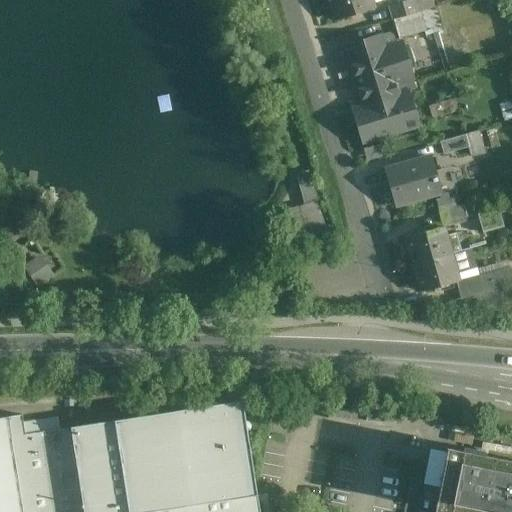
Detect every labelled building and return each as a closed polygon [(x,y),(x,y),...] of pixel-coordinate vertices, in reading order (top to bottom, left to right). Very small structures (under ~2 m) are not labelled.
[(328,0),(335,21),(374,9),(370,0),(328,0)] [(414,0),(410,0),(389,6),(393,20),(418,13),(414,0)] [(429,0),(414,0),(418,13),(420,12),(433,9),(429,0)] [(418,13),(393,20),(399,39),(426,31),(420,12),(418,13)] [(389,34),(379,37),(379,36),(355,44),(359,57),(349,60),(363,101),(350,105),(362,143),(418,126),(410,102),(400,105),(396,95),(414,89),(410,77),(411,77),(401,44),(396,46),(393,37),(389,34)] [(448,101),(429,107),(432,118),(451,113),(448,101)] [(464,135),(439,142),(443,155),(468,148),(464,135)] [(430,158),(385,170),(396,206),(397,205),(396,203),(423,195),(424,198),(440,193),(430,158)] [(326,233),(310,180),(299,184),(308,215),(304,217),(310,239),(326,233)] [(461,206),(438,212),(442,224),(464,218),(461,206)] [(498,206),(479,212),(484,232),(504,226),(498,206)] [(444,228),(405,239),(413,265),(451,255),(444,228)] [(451,255),(413,265),(420,292),(458,282),(456,273),(475,268),(470,250),(451,255)] [(25,264),(37,284),(54,274),(41,254),(25,264)] [(259,511),(247,432),(250,430),(251,426),(249,422),(245,421),(242,401),(25,435),(22,415),(0,418),(0,511),(259,511)] [(511,511),(511,462),(447,450),(435,510),(436,510),(435,511),(511,511)]
